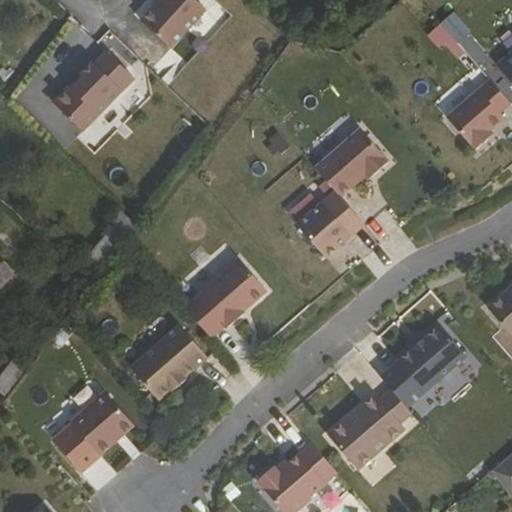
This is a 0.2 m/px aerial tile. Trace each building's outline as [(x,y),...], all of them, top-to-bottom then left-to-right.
[(174,0),(175,0),(151,23),(181,50),(218,14),(204,0),(174,0)] [(60,108),(85,134),(139,83),(113,56),(100,67),(99,66),(61,102),(60,108)] [(511,93),(504,84),(460,122),(488,154),(501,143),(498,139),(503,135),(511,127),(511,93)] [(374,133),(329,173),(354,201),(378,179),(384,174),(387,178),(402,165),(374,133)] [(503,135),(498,139),(501,143),(506,138),(503,135)] [(384,174),(378,179),(381,183),(387,178),(384,174)] [(334,207),(309,228),(338,261),(363,240),(334,207)] [(91,257),(105,268),(140,228),(122,212),(113,222),(117,225),(91,257)] [(80,270),(94,282),(105,268),(91,257),(80,270)] [(251,262),(196,310),(222,340),(236,328),(238,331),(255,316),(251,312),(259,306),(261,308),(277,293),(251,262)] [(0,302),(19,284),(0,264),(0,302)] [(511,302),(500,312),(511,326),(511,302)] [(191,328),(141,370),(169,402),(181,392),(183,394),(197,382),(195,380),(218,360),(191,328)] [(452,330),(410,365),(436,396),(478,360),(452,330)] [(0,377),(0,389),(8,396),(26,373),(11,362),(0,377)] [(115,394),(81,424),(110,457),(144,428),(115,394)] [(387,399),(339,439),(363,467),(381,451),(387,458),(416,433),(411,428),(423,418),(403,395),(392,405),(387,399)] [(347,476),(322,447),(299,467),(289,475),(286,472),(284,470),(267,484),(290,511),(309,511),(321,502),(319,500),(347,476)] [(286,472),(289,475),(299,467),(296,464),(286,472)] [(511,467),(498,479),(511,498),(511,467)]
